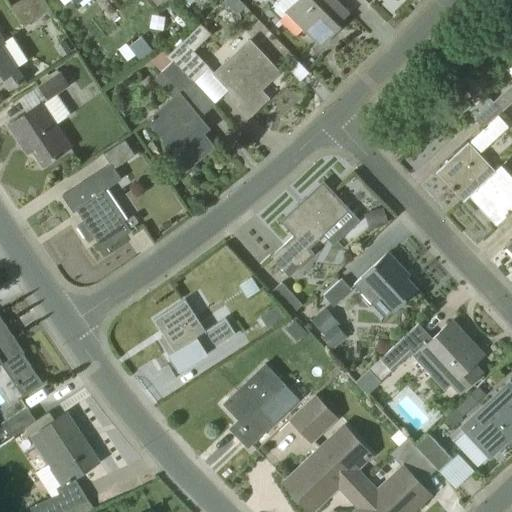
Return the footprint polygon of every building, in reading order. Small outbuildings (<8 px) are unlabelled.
[(51,9),(48,6),(44,0),(20,0),(11,6),(24,26),(51,9)] [(348,12),(335,0),(296,0),(285,11),(310,35),(309,36),(312,39),(313,38),(321,46),(334,33),(330,29),(336,24),(337,25),(351,10),(351,9),(348,12)] [(23,79),(16,68),(0,44),(3,42),(0,36),(0,78),(2,77),(9,88),(23,79)] [(194,81),(209,67),(182,40),(168,54),(194,81)] [(238,104),(239,105),(248,116),(268,98),(260,89),(279,72),(250,40),(214,74),(240,102),(238,104)] [(183,92),(194,81),(168,54),(167,55),(173,60),(162,71),(183,92)] [(61,71),(37,86),(46,101),(70,85),(61,71)] [(511,101),(511,84),(494,101),(502,110),(511,101)] [(494,101),(487,94),(482,89),(478,93),(485,101),(471,114),(482,127),(480,129),(482,130),(468,142),(435,171),(463,201),(469,196),(495,171),(479,154),(509,126),(498,115),(502,110),(494,101)] [(200,118),(180,94),(178,92),(147,118),(188,167),(213,146),(194,122),(200,118)] [(43,165),(70,147),(41,103),(9,124),(20,140),(24,137),(43,165)] [(121,179),(114,168),(134,154),(124,139),(103,153),(110,164),(74,188),(75,189),(65,195),(64,194),(62,196),(73,213),(80,208),(88,219),(77,226),(88,243),(99,235),(105,244),(138,222),(133,215),(121,223),(101,193),(121,179)] [(510,213),(511,210),(511,177),(502,165),(495,171),(469,196),(496,225),(506,216),(510,213)] [(289,276),(301,265),(314,253),(309,248),(348,210),(323,182),(304,199),(309,205),(302,212),(297,207),(281,221),(294,234),(283,245),(271,257),(289,276)] [(371,302),(380,294),(395,310),(416,289),(405,277),(400,272),(403,269),(388,253),(364,276),(363,275),(353,284),(371,302)] [(355,279),(368,268),(357,256),(344,268),(355,279)] [(341,278),(323,295),(333,306),(351,289),(341,278)] [(271,291),(292,313),(302,303),(281,281),(271,291)] [(181,303),(186,300),(185,299),(153,320),(163,335),(158,339),(179,371),(236,334),(225,318),(201,334),(181,303)] [(260,316),(267,327),(285,316),(277,305),(260,316)] [(333,349),(340,343),(330,332),(333,329),(324,319),(330,313),(325,308),(311,320),(323,334),(321,336),(333,349)] [(23,395),(42,383),(21,353),(23,352),(0,317),(0,363),(1,363),(23,395)] [(306,331),(295,320),(286,328),(296,340),(306,331)] [(461,392),(467,387),(481,373),(472,364),(482,354),(478,357),(460,338),(464,334),(451,321),(433,339),(418,323),(380,359),(391,370),(410,352),(414,357),(445,390),(452,383),(461,392)] [(235,433),(248,447),(274,423),(260,407),(283,386),(265,366),(225,402),(245,424),(235,433)] [(511,386),(509,383),(466,423),(462,427),(490,457),(511,435),(511,386)] [(311,443),(338,418),(315,394),(288,419),(311,443)] [(10,437),(35,420),(26,407),(1,423),(10,437)] [(70,481),(98,462),(66,413),(40,429),(61,461),(50,468),(61,484),(68,480),(70,481)] [(357,471),(372,456),(344,427),(286,481),(310,506),(328,489),(326,487),(334,479),(360,507),(377,492),(357,471)] [(437,468),(436,468),(438,471),(452,458),(428,433),(416,445),(437,468)] [(437,468),(416,445),(415,446),(407,437),(390,453),(403,467),(377,492),(360,507),(362,509),(365,506),(371,511),(399,511),(404,508),(407,511),(409,511),(429,493),(420,484),(436,468),(437,468)] [(67,511),(66,510),(59,493),(30,507),(32,511),(67,511)]
